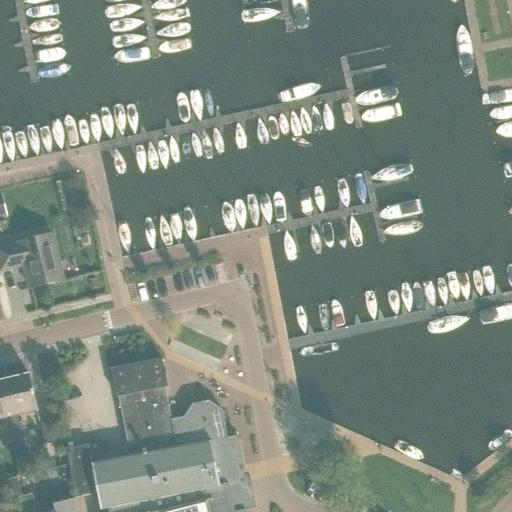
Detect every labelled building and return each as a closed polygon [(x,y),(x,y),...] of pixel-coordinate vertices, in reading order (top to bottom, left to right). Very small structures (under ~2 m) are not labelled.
[(25,265),(30,288),(63,280),(52,235),(19,243),(20,244),(0,249),(0,262),(2,271),(25,265)] [(6,291),(21,289),(17,269),(3,271),(6,291)] [(92,464),(97,493),(101,511),(108,509),(108,511),(246,511),(239,483),(246,482),(244,473),(245,473),(238,436),(227,438),(222,410),(209,401),(193,404),(184,418),(184,422),(172,424),(165,388),(168,387),(162,359),(111,369),(117,397),(119,397),(130,457),(95,464),(92,464)] [(38,410),(29,375),(1,382),(15,440),(25,438),(21,423),(19,423),(17,415),(38,410)] [(4,443),(15,440),(1,382),(0,382),(0,419),(1,419),(3,427),(1,428),(4,443)] [(41,425),(46,446),(56,443),(51,423),(41,425)] [(356,511),(410,511),(416,500),(372,480),(356,511)] [(36,509),(32,494),(22,497),(25,511),(33,511),(33,510),(36,509)] [(25,511),(22,497),(12,499),(14,511),(25,511)]
